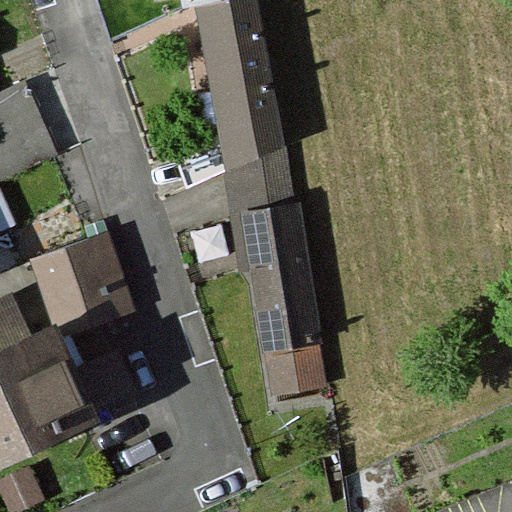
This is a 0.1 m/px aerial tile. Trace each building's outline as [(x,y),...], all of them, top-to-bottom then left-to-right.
[(286,142),(258,0),(194,0),(213,93),(190,98),(201,145),(179,152),(187,187),(227,169),(286,142)] [(24,83),(0,94),(0,177),(56,152),(24,83)] [(329,383),(286,142),(227,169),(234,211),(240,210),(274,394),(329,383)] [(129,310),(103,233),(35,256),(61,333),(129,310)] [(2,306),(0,307),(0,459),(134,397),(113,352),(61,376),(39,328),(17,338),(2,306)]
